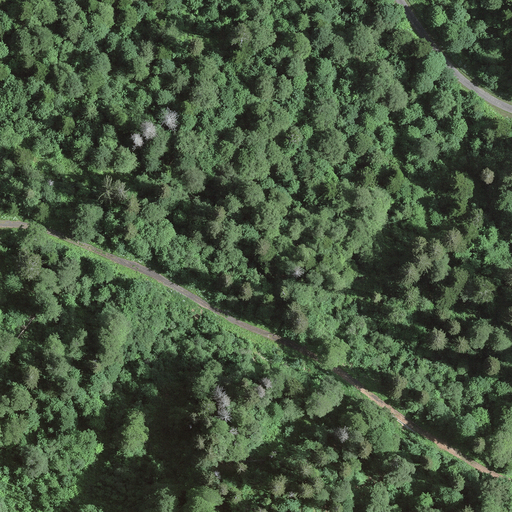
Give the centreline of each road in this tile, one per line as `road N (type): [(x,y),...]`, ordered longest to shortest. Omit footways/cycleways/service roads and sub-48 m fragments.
road 1 (track): [(511,478),(400,418),(328,362),(143,270),(50,231),(0,222)]
road 2 (unclassified): [(399,0),(467,85),(511,110)]
